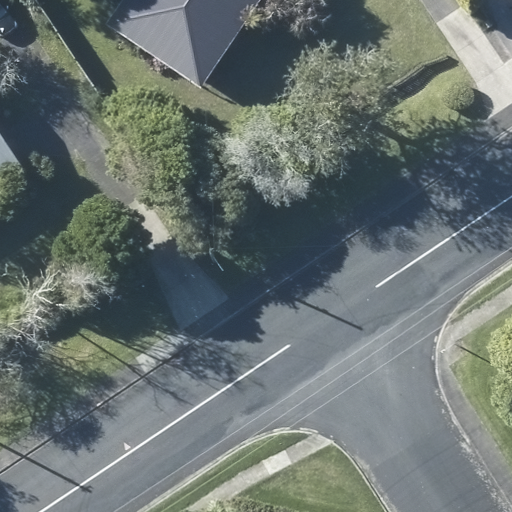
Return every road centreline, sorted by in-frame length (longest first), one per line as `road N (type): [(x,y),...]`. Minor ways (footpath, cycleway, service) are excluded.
road 1 (unclassified): [(48,511),(335,319)]
road 2 (residential): [(335,319),(455,511)]
road 3 (unclassified): [(335,319),(511,201)]
